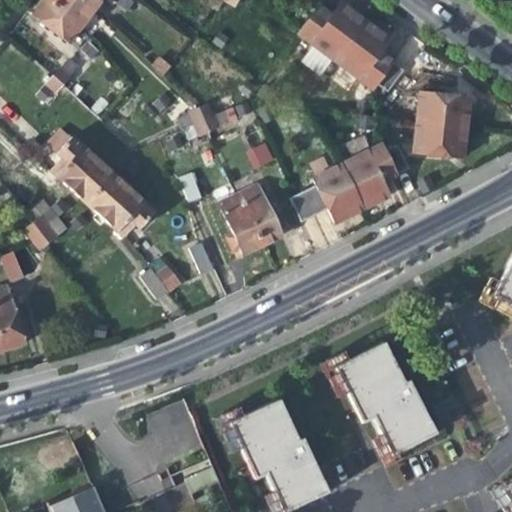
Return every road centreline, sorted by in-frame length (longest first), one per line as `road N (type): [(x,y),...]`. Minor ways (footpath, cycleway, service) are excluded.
road 1 (residential): [(511,185),(184,352),(71,391)]
road 2 (residential): [(157,511),(155,493),(71,391)]
